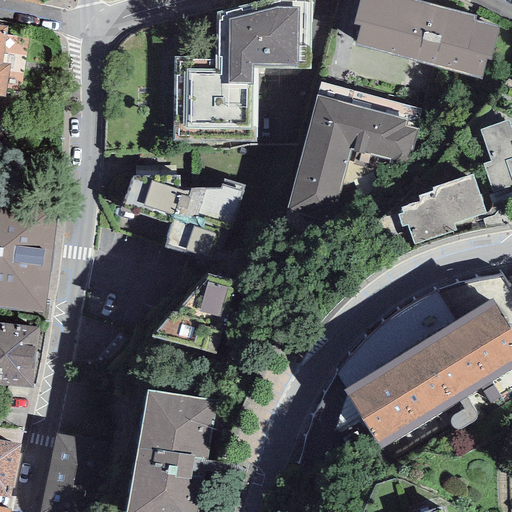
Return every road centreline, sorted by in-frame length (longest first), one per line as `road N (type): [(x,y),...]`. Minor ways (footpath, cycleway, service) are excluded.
road 1 (residential): [(89,25),(78,253),(25,511)]
road 2 (residential): [(257,511),(302,386),(355,316),(424,270),(511,246)]
